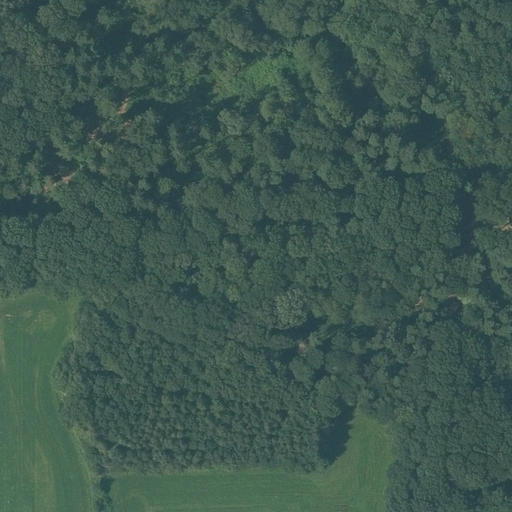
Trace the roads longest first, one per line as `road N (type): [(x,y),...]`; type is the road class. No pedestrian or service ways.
road 1 (track): [(423,0),(465,246),(437,511)]
road 2 (track): [(0,274),(511,243)]
